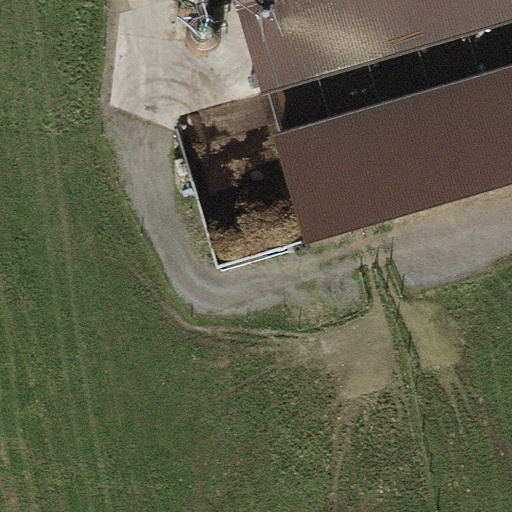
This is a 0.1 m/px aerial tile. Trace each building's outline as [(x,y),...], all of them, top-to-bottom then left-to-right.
[(181,0),(181,4),(181,9),(183,13),(186,16),(191,19),(195,19),(200,19),(204,16),(207,13),(209,9),(210,4),(208,0),(181,0)] [(235,0),(238,9),(267,0),(235,0)] [(511,0),(267,0),(238,9),(263,97),(511,24),(511,0)] [(219,29),(215,26),(211,24),(206,24),(201,26),(198,29),(195,33),(194,37),(194,42),(196,46),(199,50),(203,52),(208,53),(213,52),(217,50),(220,47),(222,42),(222,38),(221,33),(219,29)] [(511,73),(279,140),(309,247),(511,188),(511,73)]
